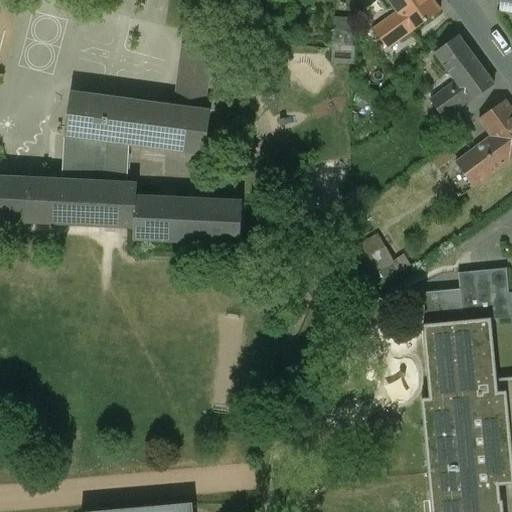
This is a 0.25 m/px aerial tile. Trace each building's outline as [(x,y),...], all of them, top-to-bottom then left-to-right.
[(440,11),(431,0),(385,0),(393,12),(372,27),(387,48),(440,11)] [(340,16),(339,30),(351,31),(353,18),(340,16)] [(494,85),(459,37),(435,54),(456,82),(430,101),(444,120),(470,101),(471,102),(494,85)] [(183,44),(174,108),(204,112),(212,48),(183,44)] [(111,99),(72,94),(66,135),(74,136),(130,143),(205,153),(210,113),(204,112),(174,108),(134,102),(111,99)] [(511,160),(511,109),(506,101),(479,120),(491,137),(456,163),(475,189),(511,160)] [(130,143),(74,136),(73,153),(68,153),(67,164),(72,165),(71,182),(128,185),(130,143)] [(450,148),(432,160),(438,169),(456,157),(450,148)] [(0,219),(24,221),(26,180),(0,178),(0,219)] [(128,185),(71,182),(26,180),(24,221),(134,226),(135,226),(136,198),(137,185),(128,185)] [(135,226),(134,226),(134,239),(240,244),(242,203),(162,199),(163,192),(140,191),(139,198),(136,198),(135,226)] [(384,247),(378,237),(357,249),(363,259),(384,247)] [(460,290),(424,293),(427,325),(423,325),(430,399),(422,399),(432,511),(503,511),(503,501),(500,501),(499,486),(511,484),(511,378),(497,379),(491,319),(490,311),(511,309),(511,293),(508,294),(506,269),(459,274),(460,290)] [(511,309),(490,311),(491,319),(511,318),(511,309)] [(192,511),(191,503),(89,511),(192,511)]
